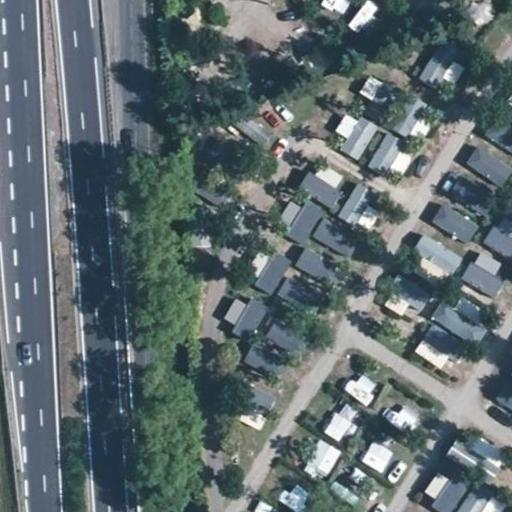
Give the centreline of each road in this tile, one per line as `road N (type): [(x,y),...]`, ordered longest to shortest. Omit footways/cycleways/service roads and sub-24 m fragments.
road 1 (primary): [(110,511),(72,0)]
road 2 (primary): [(19,0),(47,511)]
road 3 (unclassified): [(129,0),(152,511)]
